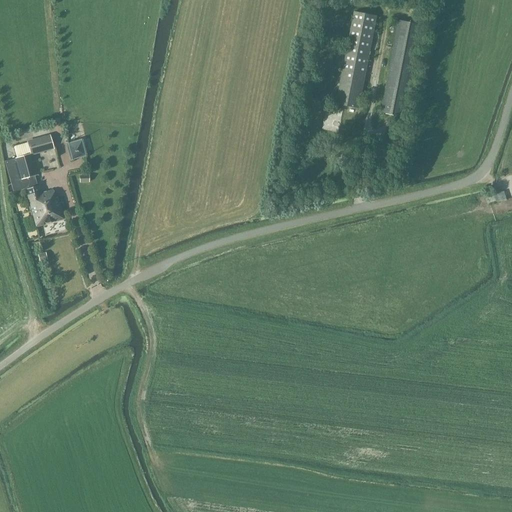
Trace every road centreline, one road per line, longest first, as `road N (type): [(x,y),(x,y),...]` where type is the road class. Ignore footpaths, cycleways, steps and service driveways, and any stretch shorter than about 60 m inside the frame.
road 1 (unclassified): [(511,99),(489,164),(473,180),(200,248),(100,298),(0,365)]
road 2 (track): [(161,475),(138,420),(152,357),(132,281),(187,0)]
